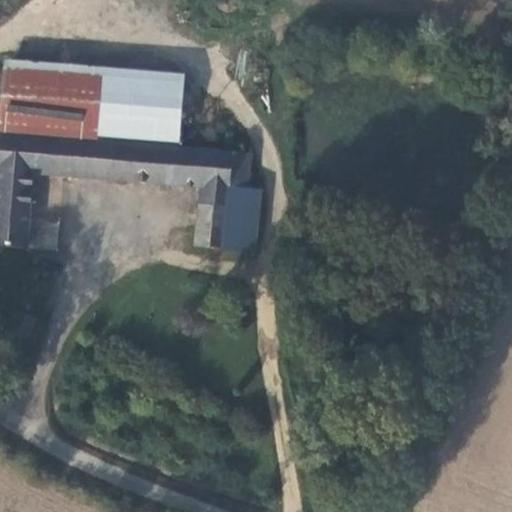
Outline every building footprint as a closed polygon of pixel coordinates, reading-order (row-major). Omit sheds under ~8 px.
[(101,137),(105,81),(9,74),(3,138),(95,144),(96,137),(101,137)] [(286,95),(286,80),(264,79),(264,93),(286,95)] [(101,137),(195,143),(199,87),(105,81),(101,137)] [(194,152),(195,143),(101,137),(96,137),(95,144),(3,138),(0,184),(0,247),(26,249),(27,245),(39,246),(53,238),(55,227),(47,218),(33,218),(36,175),(205,186),(198,247),(226,248),(227,247),(234,192),(251,194),(254,156),(194,152)] [(259,194),(251,194),(234,192),(227,247),(254,250),(259,194)] [(33,338),(39,321),(22,313),(16,332),(33,338)]
